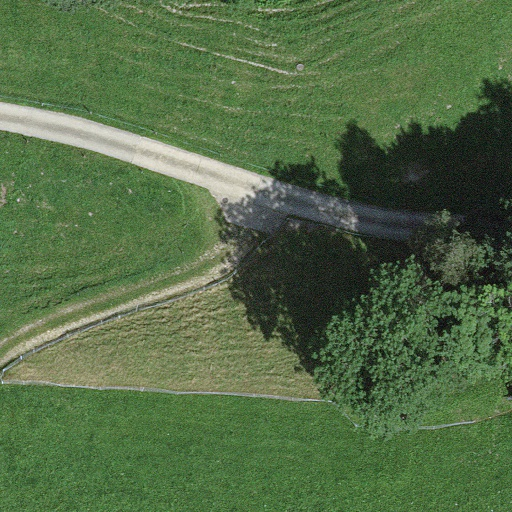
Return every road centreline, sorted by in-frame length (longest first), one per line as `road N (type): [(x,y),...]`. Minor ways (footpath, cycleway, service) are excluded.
road 1 (track): [(0,116),(105,137),(341,214),(404,227),(511,227)]
road 2 (track): [(0,351),(200,272),(241,232),(265,191)]
